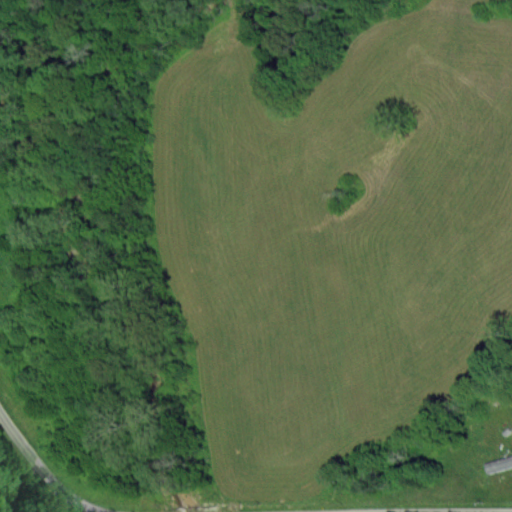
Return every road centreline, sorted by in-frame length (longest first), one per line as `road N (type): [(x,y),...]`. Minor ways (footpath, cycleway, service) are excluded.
road 1 (residential): [(511,507),(147,511)]
road 2 (residential): [(147,511),(76,489),(0,407)]
